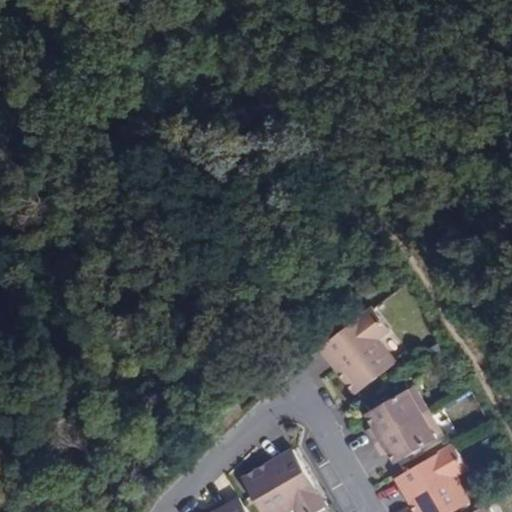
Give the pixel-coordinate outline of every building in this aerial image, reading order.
[(374,307),(322,347),(358,392),(397,362),(379,338),(391,328),(374,307)] [(370,429),(377,442),(430,411),(416,385),(393,398),(383,405),(370,413),(377,425),(370,429)] [(383,405),(393,398),(391,394),(380,399),(383,405)] [(430,411),(377,442),(383,453),(390,450),(399,462),(411,455),(421,449),(444,436),(430,411)] [(468,469),(454,444),(397,477),(417,511),(451,511),(469,502),(455,476),(468,469)] [(425,454),(421,449),(411,455),(414,460),(425,454)] [(316,511),(325,506),(294,450),(243,480),(261,511),(287,511),(294,508),(296,511),(316,511)] [(249,511),(241,497),(214,511),(249,511)]
